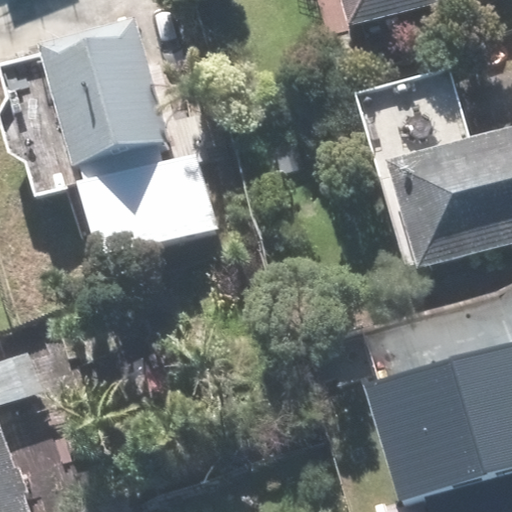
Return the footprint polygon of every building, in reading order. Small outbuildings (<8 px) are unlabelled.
[(511,0),(325,0),(341,52),(511,0)] [(6,136),(32,210),(167,163),(123,37),(27,71),(45,122),(6,136)] [(444,86),(352,113),(405,294),(511,263),(511,138),(463,152),(444,86)] [(511,511),(511,350),(374,390),(406,502),(427,496),(431,511),(511,511)] [(22,358),(0,365),(0,511),(18,511),(0,457),(0,418),(38,405),(22,358)]
